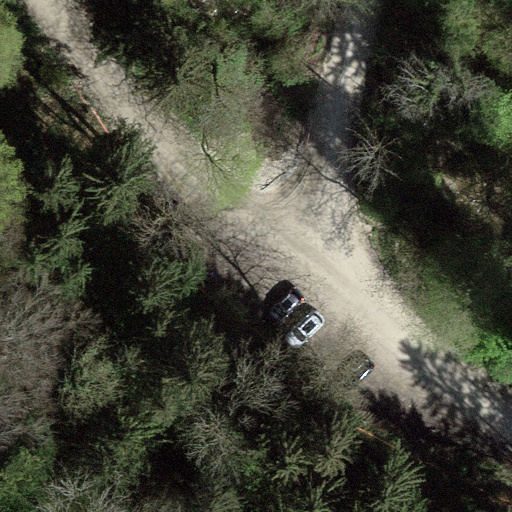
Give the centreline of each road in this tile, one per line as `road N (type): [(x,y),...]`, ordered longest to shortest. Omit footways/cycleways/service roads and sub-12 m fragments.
road 1 (track): [(511,432),(403,361),(317,291),(331,177),(369,0)]
road 2 (track): [(46,0),(317,291)]
